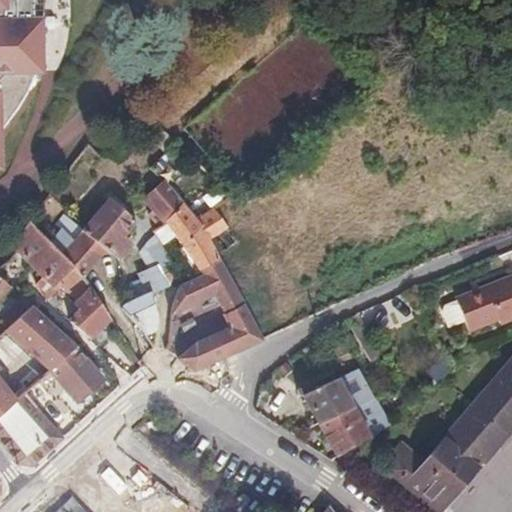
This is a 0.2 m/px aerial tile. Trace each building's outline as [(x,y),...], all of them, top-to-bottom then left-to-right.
[(0,0),(0,133),(2,132),(3,130),(11,121),(23,102),(34,81),(37,71),(42,71),(40,0),(0,0)] [(166,223),(186,206),(165,180),(143,199),(165,224),(166,223)] [(106,200),(83,227),(82,229),(108,251),(118,258),(131,243),(122,237),(133,223),(106,200)] [(166,223),(184,247),(206,231),(197,220),(186,206),(166,223)] [(201,271),(222,260),(219,254),(211,239),(228,227),(220,216),(214,208),(197,220),(206,231),(184,247),(201,271)] [(48,243),(29,222),(11,246),(16,251),(34,269),(55,249),(48,243)] [(211,239),(219,254),(239,242),(228,227),(211,239)] [(83,278),(108,251),(82,229),(72,241),(60,229),(48,243),(55,249),(74,269),(77,272),(83,278)] [(74,269),(55,249),(34,269),(55,289),(59,284),(67,275),(74,269)] [(195,371),(264,338),(222,260),(204,274),(184,283),(181,285),(173,315),(215,296),(231,328),(198,341),(178,358),(195,371)] [(149,295),(153,294),(170,286),(164,275),(160,265),(139,275),(141,280),(148,294),(149,295)] [(71,279),(77,272),(74,269),(67,275),(71,279)] [(511,271),(456,297),(457,300),(466,319),(470,329),(502,314),(504,319),(511,315),(511,271)] [(83,278),(77,272),(71,279),(74,281),(66,290),(79,303),(91,290),(83,278)] [(74,281),(71,279),(67,275),(59,284),(63,287),(66,290),(74,281)] [(0,295),(10,286),(0,277),(0,295)] [(130,285),(134,301),(148,294),(141,280),(130,285)] [(59,284),(55,289),(58,292),(63,287),(59,284)] [(70,321),(91,340),(112,320),(96,297),(91,290),(79,303),(76,305),(81,310),(70,321)] [(147,334),(155,345),(158,327),(159,314),(153,294),(149,295),(148,294),(134,301),(123,307),(147,334)] [(25,300),(23,297),(0,318),(0,319),(8,328),(31,306),(25,300)] [(466,319),(457,300),(441,307),(450,326),(466,319)] [(0,335),(0,414),(17,400),(0,379),(0,371),(15,357),(39,379),(43,376),(49,369),(75,345),(31,306),(8,328),(0,335)] [(0,335),(8,328),(0,319),(0,335)] [(375,360),(383,356),(370,333),(362,338),(375,360)] [(103,377),(75,345),(49,369),(78,400),(103,377)] [(437,381),(451,368),(442,358),(428,370),(437,381)] [(434,511),(435,511),(511,424),(511,362),(425,463),(403,445),(383,468),(434,511)] [(24,393),(37,407),(55,390),(43,376),(39,379),(24,393)] [(304,394),(319,422),(352,407),(337,378),(304,394)] [(31,466),(63,437),(37,407),(24,393),(17,400),(0,414),(0,440),(19,463),(31,466)] [(337,456),(390,423),(376,396),(352,407),(319,422),(337,456)] [(145,511),(147,511),(124,489),(110,502),(121,511),(145,511)] [(83,511),(66,495),(47,511),(83,511)]
